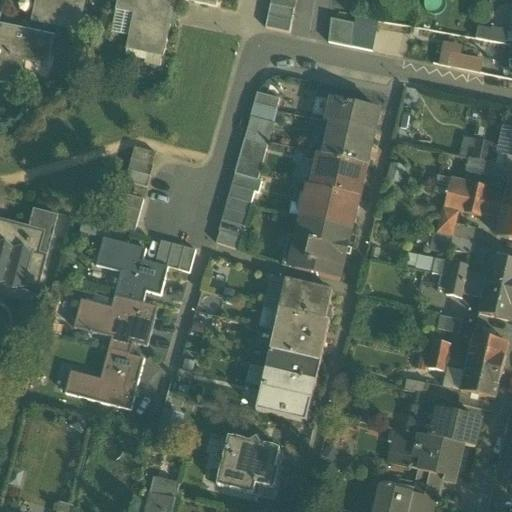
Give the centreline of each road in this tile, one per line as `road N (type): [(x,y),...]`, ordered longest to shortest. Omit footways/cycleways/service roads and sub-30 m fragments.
road 1 (residential): [(511,97),(257,50)]
road 2 (residential): [(193,215),(221,166),(257,50)]
road 3 (residential): [(193,215),(201,257),(174,364)]
